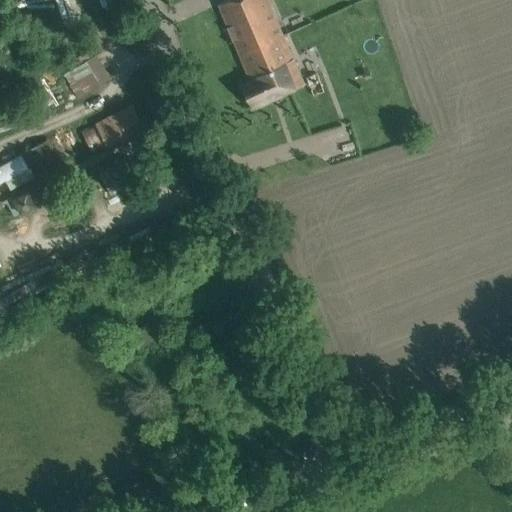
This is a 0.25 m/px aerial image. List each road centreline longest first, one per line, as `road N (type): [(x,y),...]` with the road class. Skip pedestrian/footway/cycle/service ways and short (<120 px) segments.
road 1 (unclassified): [(337,464),(150,0)]
road 2 (tertiary): [(337,464),(511,389)]
road 3 (tertiary): [(218,511),(337,464)]
